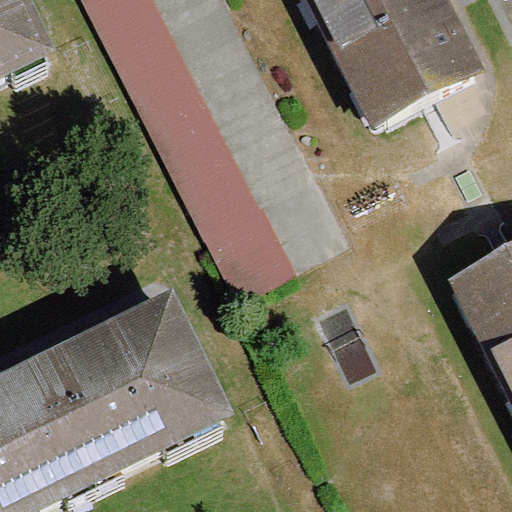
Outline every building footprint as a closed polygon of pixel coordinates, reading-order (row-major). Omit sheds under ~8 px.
[(19,0),(0,0),(0,93),(53,68),(19,0)] [(292,281),(149,0),(82,0),(239,308),(292,281)] [(441,0),(300,0),(371,139),(423,113),(431,109),(436,106),(483,82),(441,0)] [(450,292),(511,415),(511,260),(508,262),(450,292)] [(170,307),(29,377),(89,498),(230,429),(170,307)] [(0,511),(60,511),(89,498),(29,377),(0,390),(0,511)]
